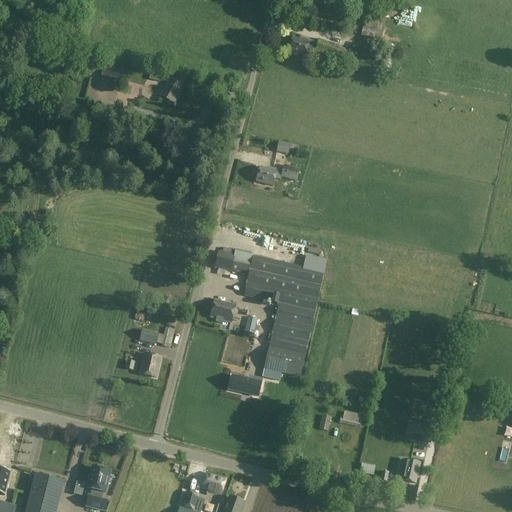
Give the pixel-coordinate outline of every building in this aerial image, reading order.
[(399,6),(398,15),(409,17),(410,8),(399,6)] [(370,22),(359,22),(359,31),(370,31),(370,22)] [(383,32),(373,30),(371,39),(381,41),(383,32)] [(305,59),(305,58),(312,60),(316,44),(299,38),(298,39),(292,38),(287,54),(305,59)] [(315,52),(336,59),(337,58),(342,59),(345,49),(339,48),(340,46),(319,40),(315,52)] [(130,69),(105,62),(100,76),(126,84),(130,69)] [(159,82),(166,82),(168,84),(161,97),(173,104),(178,96),(176,96),(184,82),(171,74),(170,76),(146,71),(145,75),(150,76),(149,80),(159,82)] [(296,146),(279,142),(276,152),(288,155),(288,153),(295,154),(296,146)] [(300,170),(295,169),(284,166),(282,174),(276,173),(277,170),(267,168),(266,169),(260,168),(256,183),(272,187),(274,179),(280,180),(281,178),(296,182),(300,170)] [(236,251),(223,249),(222,253),(218,252),(214,269),(236,274),(237,270),(248,273),(251,257),(235,253),(236,251)] [(303,250),(300,266),(320,270),(323,254),(303,250)] [(244,297),(279,305),(314,313),(324,273),(253,256),(244,297)] [(236,306),(215,301),(210,319),(216,320),(215,322),(222,324),(222,322),(231,324),(236,306)] [(133,305),(131,315),(139,317),(141,307),(133,305)] [(279,305),(269,348),(304,357),(314,313),(279,305)] [(257,320),(248,318),(245,332),(253,334),(257,320)] [(158,334),(141,330),(139,340),(156,345),(158,334)] [(165,336),(162,345),(162,346),(170,348),(174,332),(165,330),(163,336),(165,336)] [(299,378),(304,357),(269,348),(264,370),(282,374),(299,378)] [(161,359),(144,355),(140,375),(156,379),(161,359)] [(127,361),(126,369),(133,371),(135,362),(127,361)] [(282,374),(264,370),(262,378),(280,382),(282,374)] [(259,380),(250,378),(249,381),(229,376),(226,390),(256,397),(259,380)] [(340,418),(339,423),(359,428),(360,423),(358,422),(360,415),(344,412),(343,419),(340,418)] [(327,432),(330,418),(322,416),(319,430),(327,432)] [(427,433),(429,424),(421,422),(419,432),(413,430),(411,441),(425,443),(427,433)] [(420,464),(406,460),(401,481),(415,485),(420,464)] [(90,497),(89,497),(86,507),(104,511),(107,502),(102,500),(104,493),(110,472),(93,467),(93,468),(94,468),(92,476),(91,476),(90,480),(89,480),(87,489),(92,490),(90,497)] [(0,495),(5,496),(11,472),(0,469),(0,495)] [(207,474),(202,489),(221,495),(225,480),(207,474)] [(55,511),(63,484),(35,476),(25,511),(55,511)] [(247,483),(242,499),(249,501),(253,485),(247,483)] [(166,496),(174,498),(177,487),(169,485),(166,496)] [(199,511),(204,498),(189,493),(187,500),(181,498),(178,508),(180,508),(178,511),(199,511)] [(223,511),(241,511),(244,503),(229,498),(223,511)]
